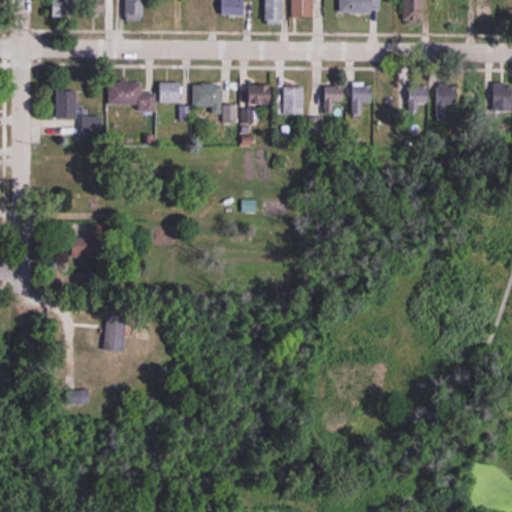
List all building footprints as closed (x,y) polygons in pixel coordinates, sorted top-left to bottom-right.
[(51,0),(51,16),(75,16),(75,0),(51,0)] [(144,0),(125,0),(126,21),(144,21),(144,0)] [(174,24),(174,0),(158,0),(158,24),(174,24)] [(189,0),(190,25),(211,25),(210,0),(189,0)] [(221,0),(221,15),(248,15),(247,0),(221,0)] [(267,0),(267,24),(285,24),(284,0),(267,0)] [(292,0),(293,17),(315,17),(314,0),(292,0)] [(340,0),(341,12),(381,12),(380,0),(340,0)] [(424,0),(405,0),(405,24),(424,24),(424,0)] [(154,93),(143,93),(143,83),(110,83),(110,105),(154,105),(154,93)] [(162,83),(162,103),(182,103),(182,83),(162,83)] [(365,104),(374,104),(374,83),(353,83),(353,114),(365,114),(365,104)] [(511,83),(495,83),(495,111),(511,111),(511,83)] [(194,107),(214,107),(214,114),(223,114),(223,84),(194,84),(194,107)] [(457,104),(457,84),(439,84),(439,117),(446,117),(446,104),(457,104)] [(273,85),(248,85),(248,108),(273,108),(273,85)] [(401,85),(381,85),(381,113),(401,113),(401,85)] [(335,102),(345,102),(345,86),(325,86),(325,113),(335,113),(335,102)] [(429,86),(409,86),(409,112),(418,112),(418,103),(429,103),(429,86)] [(284,114),(305,114),(305,87),(284,87),(284,114)] [(78,91),(58,91),(58,125),(78,125),(78,91)] [(106,225),(91,225),(91,237),(71,237),(71,257),(106,257),(106,225)] [(106,351),(126,351),(127,315),(107,315),(106,351)]
